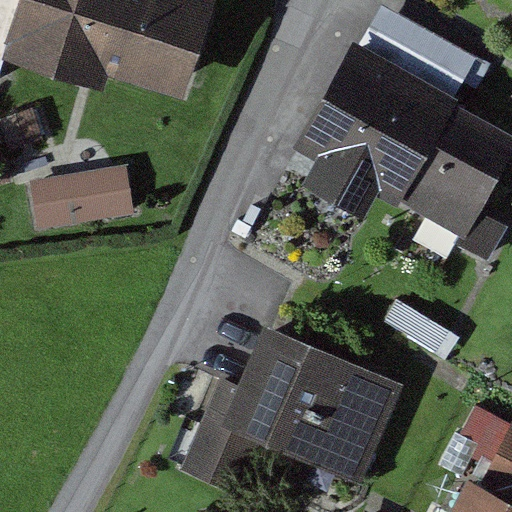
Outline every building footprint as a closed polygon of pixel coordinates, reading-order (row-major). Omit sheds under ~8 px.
[(213,0),(21,0),(9,38),(181,96),(213,0)] [(511,174),(511,124),(371,39),(309,141),(472,240),(511,174)] [(0,118),(25,177),(61,162),(36,103),(0,118)] [(143,167),(42,176),(46,227),(147,218),(143,167)] [(415,382),(275,326),(239,418),(378,474),(415,382)] [(511,511),(511,451),(498,479),(479,470),(457,511),(511,511)]
